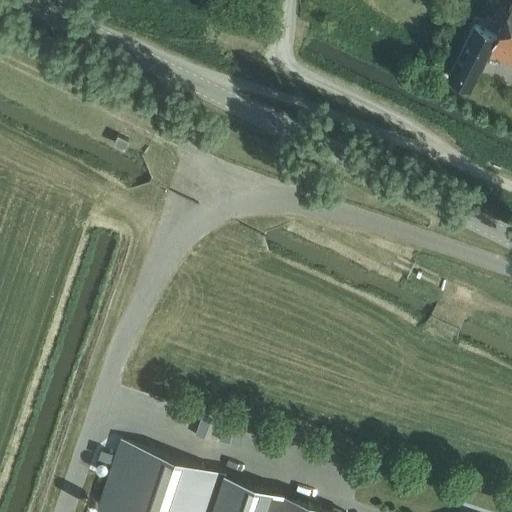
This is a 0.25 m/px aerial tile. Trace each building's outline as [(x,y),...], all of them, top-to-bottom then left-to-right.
[(490,50),(511,60),(511,4),(498,36),(474,25),(450,76),(473,87),(490,50)] [(116,141),(126,146),(130,138),(120,132),(116,141)] [(213,511),(227,472),(125,438),(100,511),(213,511)] [(102,448),(99,457),(110,461),(113,452),(102,448)] [(227,472),(213,511),(264,511),(273,487),(227,472)] [(273,487),(264,511),(349,511),(273,487)]
